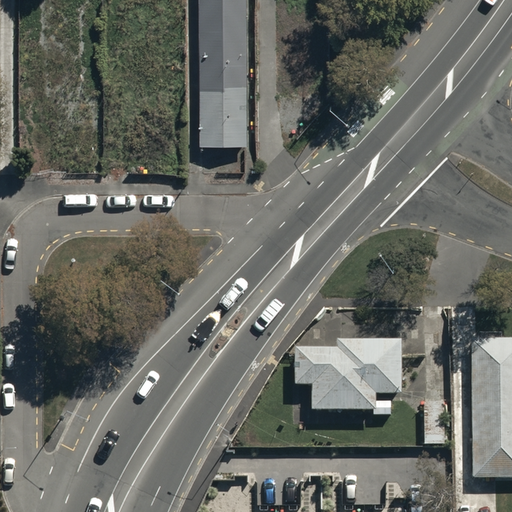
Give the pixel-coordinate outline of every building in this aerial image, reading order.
[(183,95),(182,0),(150,0),(151,3),(129,3),(129,95),(183,95)] [(246,0),(196,0),(199,144),(249,143),(246,0)] [(326,0),(270,0),(271,96),(328,96),(326,0)] [(511,337),(470,338),(472,477),(511,476),(511,337)] [(402,340),(338,339),(337,348),(295,348),(294,386),(313,386),(313,409),(374,410),(374,415),(392,415),(393,392),(401,393),(402,340)] [(423,443),(445,443),(445,401),(423,401),(423,443)]
